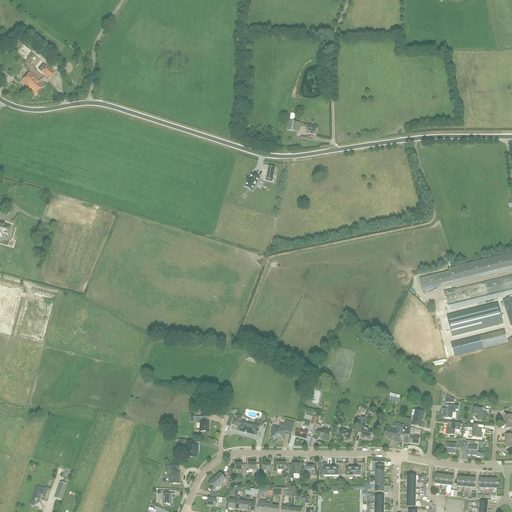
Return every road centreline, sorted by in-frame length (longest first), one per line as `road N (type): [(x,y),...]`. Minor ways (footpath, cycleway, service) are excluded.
road 1 (unclassified): [(0,100),(38,110),(100,104),(288,157),(427,138),(511,137)]
road 2 (residential): [(396,455),(222,457)]
